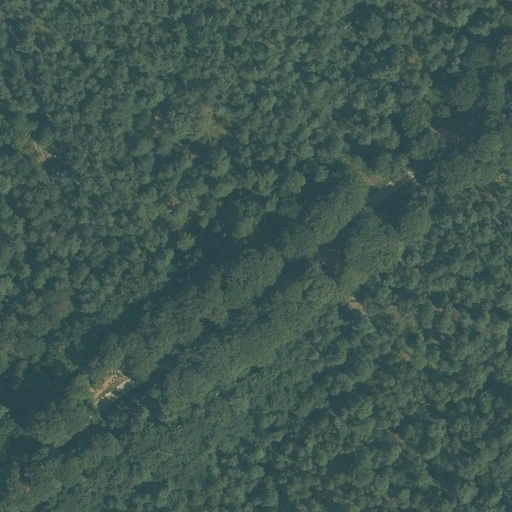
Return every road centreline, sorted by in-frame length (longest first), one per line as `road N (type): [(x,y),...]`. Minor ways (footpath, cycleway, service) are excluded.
road 1 (unclassified): [(511,99),(0,470)]
road 2 (track): [(126,378),(52,174),(0,68)]
